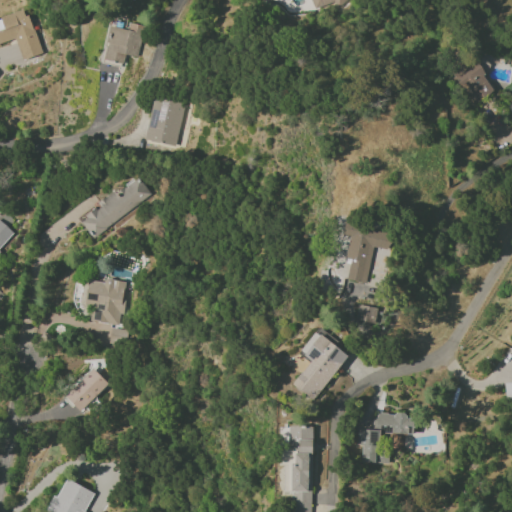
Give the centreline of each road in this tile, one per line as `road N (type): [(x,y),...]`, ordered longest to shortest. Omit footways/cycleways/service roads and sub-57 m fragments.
road 1 (residential): [(511,240),(442,351),(385,372)]
road 2 (residential): [(30,364),(0,491)]
